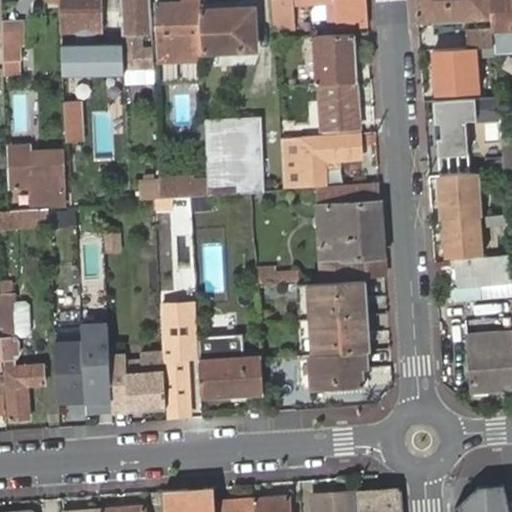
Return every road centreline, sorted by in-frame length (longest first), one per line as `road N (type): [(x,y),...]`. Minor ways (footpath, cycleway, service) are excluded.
road 1 (residential): [(393,0),(422,405)]
road 2 (residential): [(394,435),(0,465)]
